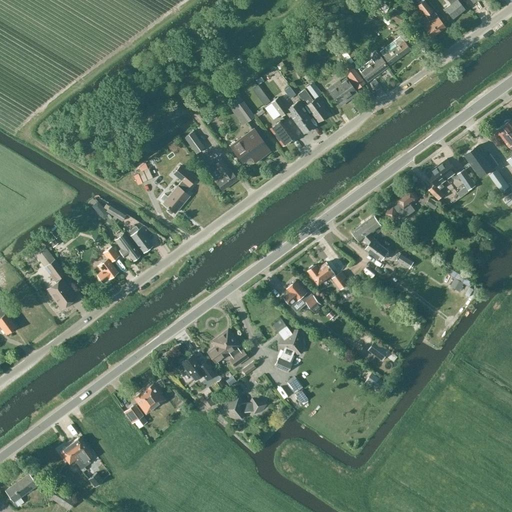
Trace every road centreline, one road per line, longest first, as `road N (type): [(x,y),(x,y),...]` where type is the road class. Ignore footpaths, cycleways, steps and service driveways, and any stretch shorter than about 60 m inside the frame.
road 1 (tertiary): [(0,458),(511,83)]
road 2 (unclassified): [(0,384),(511,10)]
road 3 (track): [(196,0),(20,135),(0,123)]
road 4 (track): [(20,135),(192,243)]
